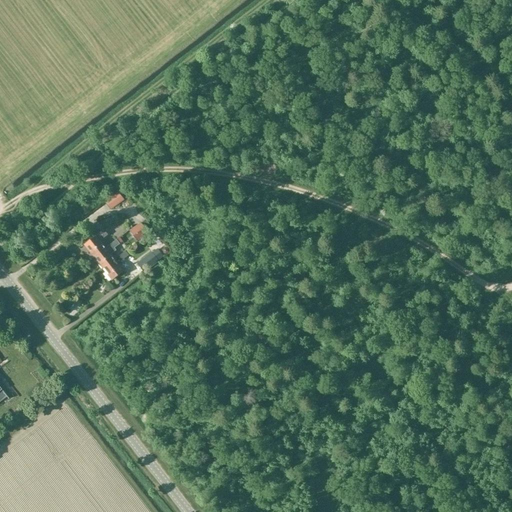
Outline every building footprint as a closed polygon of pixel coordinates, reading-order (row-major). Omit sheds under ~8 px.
[(119,193),(105,202),(110,209),(123,199),(119,193)] [(141,224),(131,232),(137,240),(147,233),(141,224)] [(94,257),(106,248),(100,240),(108,235),(104,230),(85,245),(85,246),(94,257)] [(103,268),(115,259),(111,254),(116,250),(114,248),(120,244),(116,240),(106,248),(94,257),(103,268)] [(111,280),(112,280),(124,271),(124,270),(118,263),(128,255),(125,251),(115,259),(103,268),(112,280),(111,280)] [(153,253),(138,264),(144,271),(158,260),(153,253)] [(0,398),(5,395),(8,399),(0,387),(0,398)]
